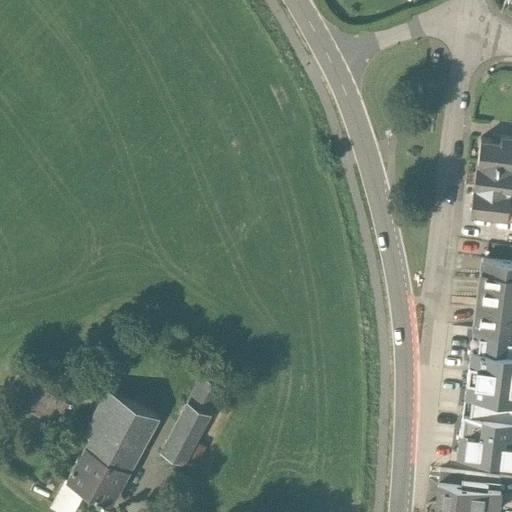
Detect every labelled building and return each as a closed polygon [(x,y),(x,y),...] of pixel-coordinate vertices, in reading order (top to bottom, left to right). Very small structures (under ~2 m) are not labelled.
[(483,138),(480,164),(511,166),(511,136),(500,135),(499,140),(483,138)] [(511,166),(480,164),(475,213),(506,216),(510,180),(511,179),(511,166)] [(511,260),(482,257),(479,281),(511,285),(511,260)] [(511,309),(511,285),(479,281),(476,305),(511,309)] [(511,333),(511,309),(476,305),(472,329),(511,333)] [(511,350),(511,333),(472,329),(470,346),(511,350)] [(511,350),(470,346),(464,393),(471,394),(511,399),(511,350)] [(61,427),(72,405),(18,376),(6,398),(61,427)] [(221,389),(199,378),(162,449),(184,460),(221,389)] [(92,433),(86,444),(129,467),(157,416),(106,389),(84,429),(92,433)] [(511,399),(471,394),(469,412),(511,416),(511,399)] [(511,416),(469,412),(462,411),(460,428),(459,428),(456,453),(511,459),(511,416)] [(129,467),(86,444),(68,476),(87,487),(111,500),(129,467)] [(441,466),(440,475),(465,478),(466,469),(441,466)] [(440,475),(436,504),(470,508),(495,511),(498,482),(465,478),(440,475)] [(72,511),(87,487),(68,476),(52,506),(63,511),(72,511)]
